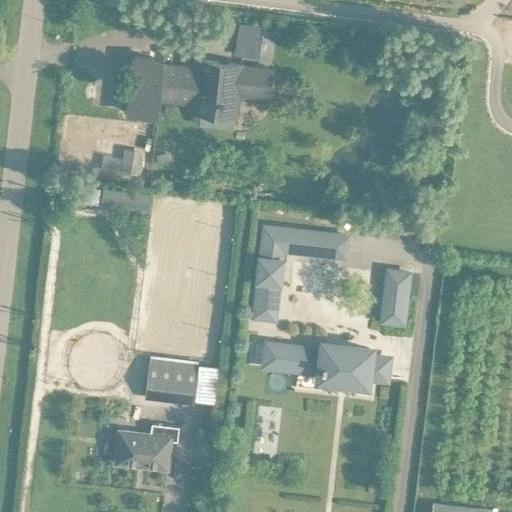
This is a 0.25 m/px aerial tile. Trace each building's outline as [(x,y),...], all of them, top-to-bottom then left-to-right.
[(242,32),(238,64),(262,67),(265,35),(242,32)] [(137,66),(130,121),(159,125),(161,107),(197,111),(200,78),(165,74),(165,69),(137,66)] [(196,119),(195,126),(201,134),(235,138),(237,124),(224,122),(226,112),(228,112),(228,107),(226,107),(227,100),(239,101),(270,105),(273,79),(242,76),(242,74),(202,69),(200,78),(197,111),(196,119)] [(127,157),(123,180),(143,184),(147,161),(127,157)] [(87,199),(86,212),(100,214),(102,201),(87,199)] [(123,203),(121,217),(152,220),(153,206),(123,203)] [(262,268),(284,270),(286,259),(327,264),(329,243),(266,235),(262,268)] [(384,330),(405,332),(411,282),(390,279),(384,330)] [(256,326),(277,328),(281,291),(260,288),(256,326)] [(268,372),(324,379),(322,388),(368,393),(369,384),(383,386),(385,368),(371,366),(372,358),(327,352),(326,361),(270,354),(268,372)] [(148,403),(196,409),(201,373),(152,367),(148,403)] [(173,449),(180,450),(181,436),(154,433),(153,443),(122,439),(118,472),(170,478),(173,449)]
